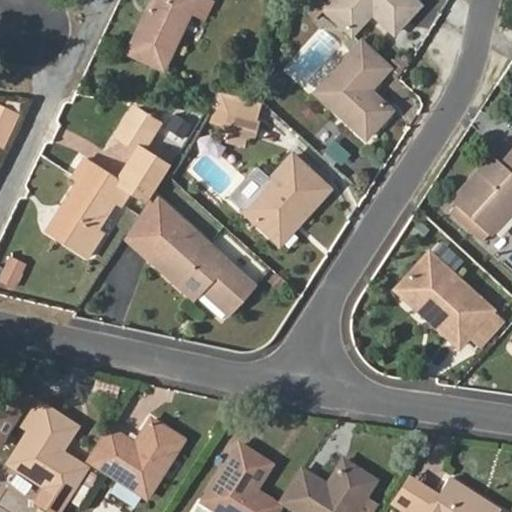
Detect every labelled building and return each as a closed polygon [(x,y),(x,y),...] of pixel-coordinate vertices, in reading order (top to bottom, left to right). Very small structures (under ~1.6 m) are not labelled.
[(189,16),(196,0),(152,0),(128,52),(164,69),(189,16)] [(207,24),(216,3),(210,0),(196,0),(189,16),(207,24)] [(295,0),(315,19),(323,9),(312,0),(295,0)] [(328,4),(323,0),(312,0),(323,9),(328,4)] [(413,0),(331,0),(328,4),(323,9),(352,35),(371,14),(393,34),(419,5),(413,0)] [(367,90),(388,68),(361,43),(316,91),(365,136),(389,111),(367,90)] [(118,180),(84,157),(72,174),(83,181),(61,213),(66,217),(55,235),(88,256),(103,233),(96,229),(113,201),(121,205),(131,189),(147,198),(166,167),(141,150),(157,124),(134,108),(116,135),(137,150),(118,180)] [(0,141),(13,117),(0,110),(0,141)] [(254,141),(259,123),(229,115),(224,132),(254,141)] [(334,141),(324,151),(335,162),(345,151),(334,141)] [(511,171),(511,151),(502,162),(511,171)] [(511,208),(511,171),(502,162),(495,155),(452,200),(456,204),(489,235),(511,208)] [(279,242),(327,190),(291,157),(244,209),(279,242)] [(481,243),(489,235),(456,204),(448,212),(481,243)] [(253,288),(163,205),(131,242),(193,299),(201,290),(213,277),(226,288),(214,302),(229,315),(253,288)] [(55,235),(66,217),(61,213),(49,231),(55,235)] [(419,312),(459,348),(469,337),(492,311),(427,253),(399,283),(424,307),(419,312)] [(201,290),(214,302),(226,288),(213,277),(201,290)] [(399,283),(394,289),(419,312),(424,307),(399,283)] [(481,348),(504,323),(492,311),(469,337),(481,348)] [(4,382),(0,392),(0,409),(11,386),(4,382)] [(0,409),(0,436),(11,420),(26,395),(11,386),(0,409)] [(59,511),(85,469),(59,453),(75,425),(26,395),(11,420),(30,432),(11,465),(52,492),(46,505),(56,511),(59,511)] [(131,436),(127,441),(110,430),(91,461),(148,495),(182,440),(151,421),(139,441),(131,436)] [(238,446),(202,499),(220,511),(274,511),(278,508),(253,491),(269,466),(238,446)] [(324,486),(302,471),(282,502),(297,511),(353,511),(362,499),(374,482),(343,462),(324,486)] [(90,468),(73,496),(81,501),(97,474),(90,468)] [(412,471),(397,494),(411,506),(420,511),(424,511),(438,490),(412,471)] [(498,511),(501,508),(450,472),(438,490),(424,511),(420,511),(411,506),(407,511),(498,511)] [(353,511),(371,511),(375,508),(362,499),(353,511)]
